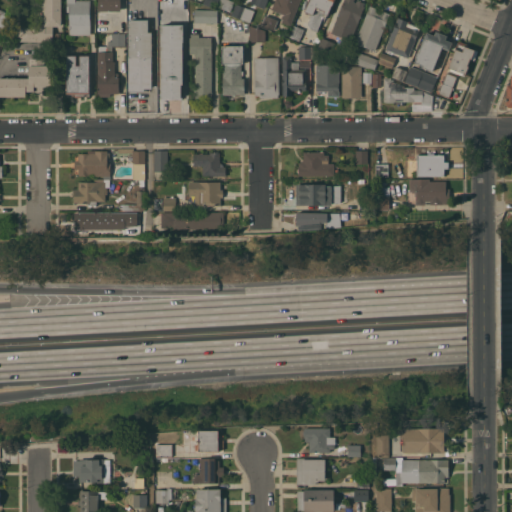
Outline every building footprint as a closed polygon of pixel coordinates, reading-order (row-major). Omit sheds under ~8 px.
[(61,0),(61,26),(53,26),(53,41),(20,41),(20,25),(44,25),(44,11),(42,11),(42,1),(44,1),(44,0),(61,0)] [(67,0),(90,0),(90,34),(69,34),(69,11),(67,12),(67,0)] [(125,0),(126,31),(95,32),(95,0),(125,0)] [(229,0),(234,2),(230,12),(215,6),(214,8),(203,3),(204,0),(229,0)] [(267,0),(264,8),(253,4),(254,0),(267,0)] [(274,0),(300,0),(291,25),(282,22),(285,14),(271,9),(274,0)] [(309,0),(334,0),(332,6),(331,5),(328,15),(324,13),(317,31),(311,29),(312,28),(309,26),(308,24),(311,17),(309,16),(310,13),(305,11),(309,0)] [(344,0),(353,0),(353,1),(356,2),(357,0),(365,3),(363,6),(364,6),(350,40),(331,32),(344,0)] [(254,10),(250,22),(232,15),(236,4),(254,10)] [(375,51),(354,42),(369,5),(377,8),(375,11),(381,14),(383,11),(390,13),(375,51)] [(0,9),(5,12),(4,14),(10,17),(4,28),(0,26),(0,9)] [(194,9),(217,10),(217,23),(194,22),(194,9)] [(272,30),(260,26),(264,16),(276,21),(272,30)] [(385,48),(390,37),(390,36),(391,32),(392,31),(398,17),(408,21),(420,27),(414,40),(415,40),(408,57),(397,53),(385,48)] [(148,19),(148,32),(151,32),(152,88),(144,89),(144,91),(129,91),(129,19),(148,19)] [(183,24),(183,42),(183,84),(181,84),(181,98),(161,98),(161,24),(183,24)] [(250,41),(250,25),(265,30),(265,41),(250,41)] [(304,29),(299,41),(289,36),(294,25),(304,29)] [(434,35),(436,30),(447,35),(446,39),(452,42),(449,50),(442,47),(432,71),(422,67),(422,65),(414,62),(416,58),(415,57),(416,53),(419,52),(426,32),(434,35)] [(98,51),(98,46),(108,46),(108,41),(112,41),(112,33),(125,33),(125,46),(112,46),(112,51),(113,51),(113,61),(115,61),(115,73),(119,73),(119,93),(110,93),(110,96),(99,96),(99,93),(98,93),(98,51)] [(211,53),(212,53),(212,98),(195,97),(195,91),(194,91),(194,88),(195,88),(195,77),(195,74),(195,62),(194,62),(194,59),(195,59),(195,54),(189,54),(189,37),(190,37),(190,33),(199,33),(199,37),(211,37),(211,53)] [(330,53),(318,48),(322,37),(335,42),(330,53)] [(458,40),(469,44),(468,47),(477,50),(474,59),(471,58),(471,59),(470,58),(467,65),(468,66),(466,74),(463,73),(462,75),(460,74),(461,72),(448,67),(458,40)] [(222,94),(222,76),(223,76),(223,64),(221,64),(222,45),(243,45),(243,63),(241,63),(241,70),(243,70),(243,75),(241,75),(241,78),(244,78),(244,94),(222,94)] [(311,57),(309,59),(299,58),(299,46),(311,46),(311,57)] [(378,59),(374,70),(355,63),(360,52),(378,59)] [(392,68),(379,62),(382,52),(396,58),(393,65),(392,68)] [(76,55),(76,65),(79,65),(79,55),(89,55),(89,96),(67,96),(67,93),(67,55),(76,55)] [(283,84),(281,84),(282,78),(283,78),(283,56),(291,56),(291,62),(298,61),(298,69),(306,69),(306,90),(291,90),(291,96),(283,96),(283,84)] [(254,57),(279,57),(279,97),(260,97),(260,95),(255,95),(254,57)] [(0,77),(29,78),(29,58),(44,58),(44,65),(51,65),(51,91),(26,91),(26,97),(0,96),(0,77)] [(336,82),(335,82),(335,95),(328,96),(328,91),(324,91),(324,92),(318,92),(318,91),(316,91),(316,82),(319,82),(318,68),(323,68),(323,65),(330,65),(330,69),(336,69),(336,82)] [(343,98),(343,66),(361,66),(362,97),(343,98)] [(396,66),(407,71),(402,81),(391,77),(396,66)] [(423,71),(437,77),(431,91),(404,81),(411,66),(423,71)] [(371,83),(362,82),(362,71),(372,71),(371,83)] [(449,97),(439,93),(446,72),(456,76),(449,97)] [(372,87),(372,73),(381,74),(381,87),(372,87)] [(404,87),(414,87),(414,89),(423,90),(423,91),(433,95),(432,105),(422,104),(422,110),(413,110),(413,101),(403,101),(396,101),(396,102),(394,102),(385,102),(385,101),(383,101),(383,77),(391,77),(391,79),(393,79),(393,81),(404,85),(404,87)] [(108,150),(108,152),(110,152),(110,159),(107,159),(107,162),(110,162),(110,175),(79,175),(79,168),(74,168),(74,160),(78,160),(78,153),(88,153),(88,150),(108,150)] [(132,150),(145,150),(145,162),(132,162),(132,150)] [(167,150),(167,171),(154,171),(154,150),(167,150)] [(298,165),(299,165),(299,162),(301,162),(301,161),(302,160),(303,160),(303,151),(320,151),(320,150),(322,150),(323,151),(324,151),(324,154),(329,154),(329,160),(328,160),(328,163),(334,163),(334,175),(298,175),(298,173),(297,172),(297,169),(298,168),(298,165)] [(355,150),(368,150),(368,163),(356,163),(355,150)] [(202,175),(202,165),(193,165),(194,153),(210,153),(210,152),(220,152),(220,162),(221,162),(223,165),(223,166),(226,166),(226,175),(202,175)] [(417,155),(428,155),(428,152),(434,152),(434,154),(444,154),(444,175),(417,175),(417,155)] [(133,163),(145,163),(145,179),(133,179),(133,163)] [(388,163),(388,176),(376,176),(376,163),(388,163)] [(109,187),(107,187),(107,194),(105,194),(105,201),(97,201),(97,204),(96,204),(96,206),(93,206),(93,204),(91,204),(91,206),(88,206),(88,203),(78,203),(78,202),(74,202),(73,189),(78,189),(78,181),(94,181),(94,178),(103,178),(103,179),(109,179),(109,187)] [(409,178),(430,178),(430,181),(446,181),(446,188),(449,188),(450,196),(450,204),(430,204),(430,203),(425,203),(425,205),(415,205),(415,192),(412,192),(412,191),(409,191),(409,178)] [(195,195),(190,195),(189,181),(220,181),(220,184),(221,184),(221,189),(220,189),(223,189),(223,197),(220,197),(220,198),(222,198),(222,202),(220,202),(220,205),(195,205),(195,195)] [(296,184),(325,184),(325,185),(340,185),(341,202),(332,202),(332,205),(324,205),(324,204),(296,205),(296,184)] [(146,205),(145,205),(145,210),(122,210),(122,204),(137,204),(136,190),(145,191),(146,205)] [(176,197),(176,210),(163,210),(163,197),(176,197)] [(389,209),(375,209),(375,198),(389,198),(389,209)] [(161,212),(224,211),(224,228),(173,229),(173,227),(161,227),(161,212)] [(137,212),(137,226),(125,226),(125,229),(77,229),(77,226),(75,226),(75,221),(75,212),(137,212)] [(327,212),(327,222),(320,222),(320,223),(296,225),(296,218),(296,212),(327,212)] [(403,452),(403,451),(401,451),(401,444),(403,444),(403,439),(400,439),(400,426),(444,426),(444,452),(403,452)] [(309,441),(305,441),(305,438),(304,438),(304,427),(330,427),(330,437),(335,437),(335,444),(335,448),(330,448),(330,452),(309,452),(309,441)] [(219,430),(219,434),(224,434),(224,449),(219,449),(219,451),(199,451),(199,450),(196,450),(196,444),(199,444),(199,430),(219,430)] [(378,434),(389,434),(389,456),(378,456),(378,434)] [(172,456),(156,456),(156,444),(172,444),(172,456)] [(180,444),(190,444),(190,455),(180,455),(180,444)] [(361,444),(361,456),(348,456),(347,444),(361,444)] [(297,457),(314,457),(314,459),(325,459),(325,480),(318,480),(318,482),(316,482),(316,484),(297,484),(297,457)] [(396,469),(384,469),(384,457),(396,457),(396,469)] [(74,460),(79,460),(79,459),(110,458),(110,483),(95,483),(95,481),(79,481),(79,476),(74,476),(74,460)] [(194,474),(199,474),(199,458),(216,458),(216,460),(220,460),(220,466),(224,466),(224,476),(220,476),(220,483),(194,483),(194,474)] [(449,459),(449,476),(445,476),(445,482),(402,482),(402,459),(449,459)] [(357,474),(369,474),(369,487),(357,487),(357,474)] [(415,511),(415,501),(412,501),(412,487),(420,487),(420,489),(426,489),(426,487),(449,487),(449,494),(450,494),(450,511),(415,511)] [(376,511),(376,488),(391,488),(391,511),(378,511),(376,511)] [(155,490),(167,490),(167,489),(171,489),(171,499),(169,499),(169,503),(155,503),(155,490)] [(195,498),(197,498),(197,489),(221,489),(221,497),(226,497),(226,511),(203,511),(196,511),(195,498)] [(297,490),(304,490),(304,489),(334,489),(334,511),(304,511),(304,510),(298,510),(297,490)] [(368,501),(354,501),(354,495),(350,495),(350,490),(354,490),(354,489),(368,489),(368,501)] [(80,511),(80,504),(78,504),(78,500),(80,500),(80,490),(98,490),(98,491),(107,491),(107,499),(98,499),(98,511),(80,511)] [(133,494),(147,494),(147,507),(133,507),(133,494)]
